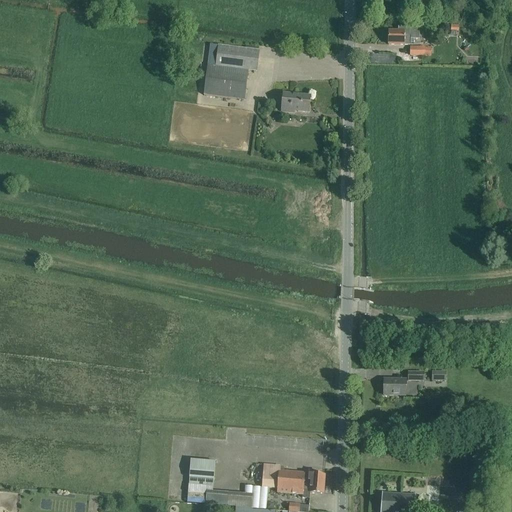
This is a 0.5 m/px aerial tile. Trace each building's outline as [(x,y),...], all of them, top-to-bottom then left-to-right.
[(389,32),(388,45),(411,45),(411,44),(414,44),(414,40),(420,40),(420,28),(398,27),(398,32),(389,32)] [(208,66),(204,96),(244,101),(248,71),(256,72),(259,52),(219,46),(216,67),(208,66)] [(424,56),(425,47),(410,47),(410,56),(424,56)] [(310,97),(283,94),(282,112),(294,114),(294,112),(309,113),(310,97)] [(446,372),(432,371),(432,381),(446,381),(446,372)] [(408,381),(423,381),(424,372),(408,372),(408,381)] [(405,381),(394,380),(384,380),(384,396),(394,396),(405,396),(405,381)] [(192,458),(190,482),(214,484),(216,460),(192,458)] [(280,467),(264,466),(257,465),(255,487),(279,489),(278,493),(293,495),(303,495),(302,499),(310,499),(310,493),(323,494),(325,476),(317,475),(317,472),(309,471),(309,472),(304,472),(304,474),(280,472),(280,467)] [(207,490),(206,503),(252,507),(253,494),(207,490)] [(414,511),(415,497),(392,495),(382,494),(380,511),(414,511)]
